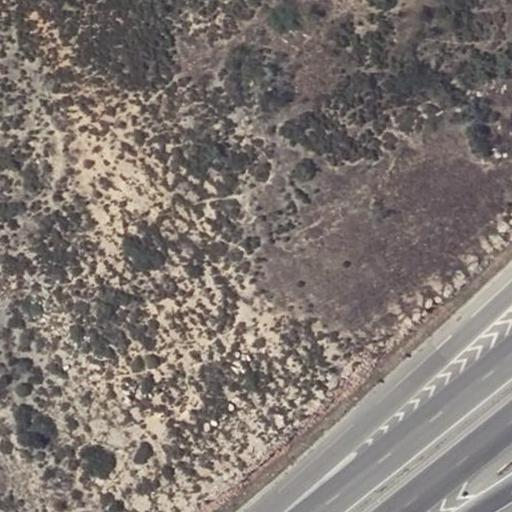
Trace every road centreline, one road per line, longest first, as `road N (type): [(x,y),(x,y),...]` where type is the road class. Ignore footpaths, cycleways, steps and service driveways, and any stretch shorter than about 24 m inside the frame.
road 1 (trunk): [(511,293),(262,511)]
road 2 (trunk): [(511,356),(315,511)]
road 3 (trunk): [(398,511),(511,421)]
